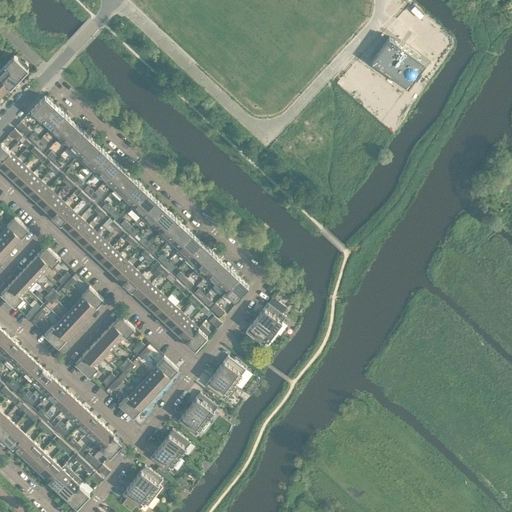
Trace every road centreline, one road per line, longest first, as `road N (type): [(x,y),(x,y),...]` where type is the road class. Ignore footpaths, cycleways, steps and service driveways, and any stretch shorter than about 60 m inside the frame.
road 1 (residential): [(200,364),(265,279),(48,74)]
road 2 (residential): [(116,0),(247,123),(265,129),(283,123),(390,0)]
